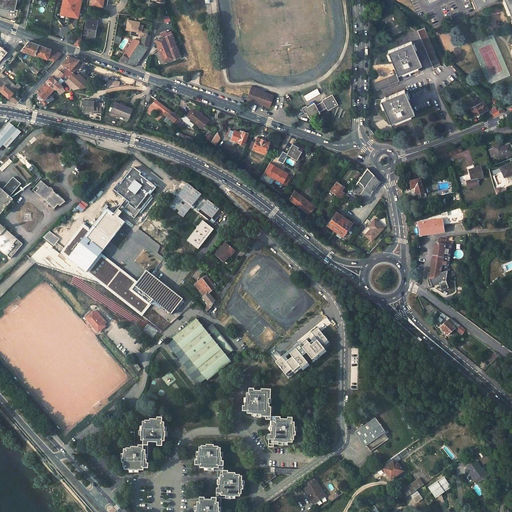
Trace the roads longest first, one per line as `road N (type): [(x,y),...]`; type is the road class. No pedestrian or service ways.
road 1 (residential): [(246,511),(337,449),(343,435),(344,341),(336,306),(260,237)]
road 2 (residential): [(68,48),(337,145),(357,140)]
road 3 (primary): [(10,115),(152,148),(223,181)]
road 4 (primary): [(227,175),(151,141),(17,109)]
road 5 (primary): [(120,511),(0,379)]
road 6 (primary): [(223,181),(365,285)]
road 7 (primary): [(369,263),(330,255),(227,175)]
road 8 (primary): [(0,394),(104,511)]
road 9 (unknown): [(421,292),(432,235),(511,229)]
road 10 (residential): [(405,281),(511,357)]
road 11 (tertiary): [(394,158),(511,115)]
